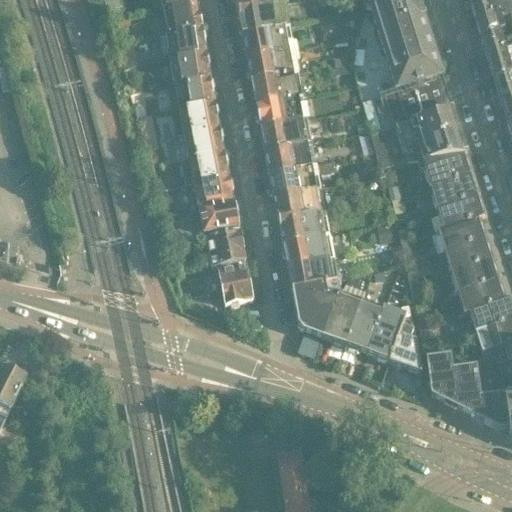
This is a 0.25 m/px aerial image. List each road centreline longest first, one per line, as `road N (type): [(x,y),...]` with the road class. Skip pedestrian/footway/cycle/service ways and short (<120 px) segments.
road 1 (residential): [(279,383),(283,361),(214,0)]
road 2 (tertiary): [(279,383),(0,295)]
road 3 (tertiary): [(0,308),(172,364),(279,383)]
road 4 (residential): [(443,0),(511,217)]
road 5 (tertiary): [(387,428),(511,500)]
road 6 (tertiary): [(511,475),(387,428)]
